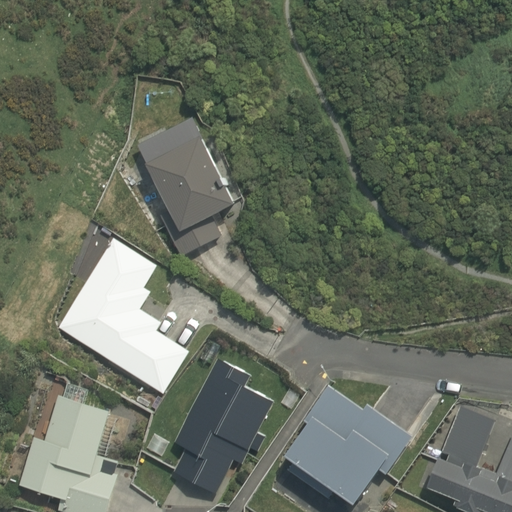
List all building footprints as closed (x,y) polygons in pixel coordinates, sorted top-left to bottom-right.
[(184,255),(224,234),(215,216),(239,204),(205,137),(151,165),(183,229),(173,234),(184,255)] [(166,393),(192,351),(158,330),(163,322),(143,308),(153,292),(146,287),(160,266),(116,238),(60,327),(166,393)] [(260,451),(267,436),(261,433),(278,401),(249,385),(255,375),(222,357),(178,442),(189,448),(177,471),(219,493),(237,458),(245,462),(253,447),(260,451)] [(90,403),(94,390),(70,383),(67,396),(61,394),(48,440),(37,437),(22,485),(64,497),(61,509),(70,511),(108,511),(121,473),(117,472),(121,461),(101,455),(115,411),(90,403)] [(371,411),(333,383),(316,407),(327,415),(296,458),(366,508),(390,475),(398,481),(428,439),(377,402),(371,411)] [(480,465),(499,420),(463,405),(444,451),(450,453),(447,459),(442,457),(430,487),(459,499),(456,505),(460,506),(460,507),(471,511),(486,511),(487,510),(491,511),(511,511),(511,443),(500,473),(480,465)]
